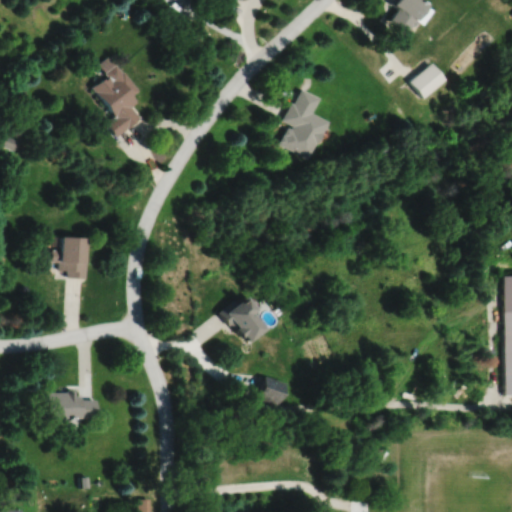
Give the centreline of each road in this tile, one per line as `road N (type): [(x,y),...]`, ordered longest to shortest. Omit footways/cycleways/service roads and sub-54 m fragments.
road 1 (residential): [(167,511),(164,402),(134,311),(138,242),(200,125),(322,0)]
road 2 (residential): [(0,344),(137,323)]
